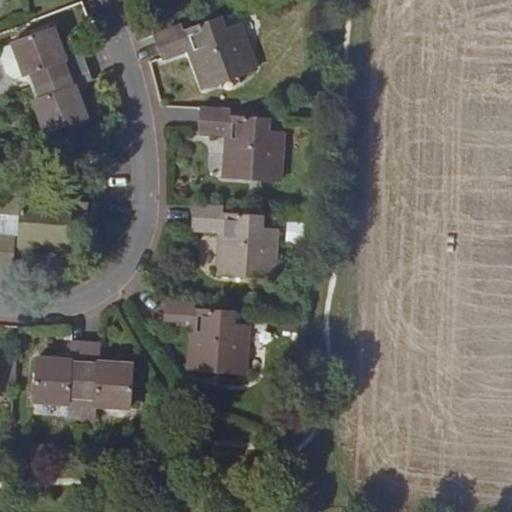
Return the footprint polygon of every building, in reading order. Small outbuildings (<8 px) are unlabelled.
[(181,25),(153,36),(162,60),(188,50),(200,83),(234,71),(236,76),(257,68),(241,24),(218,33),(213,21),(183,32),(181,25)] [(55,28),(11,43),(24,77),(29,74),(34,87),(88,67),(83,53),(66,59),(55,28)] [(93,81),(88,67),(34,87),(39,99),(33,101),(45,134),(88,118),(77,88),(93,81)] [(234,71),(200,83),(203,89),(236,76),(234,71)] [(229,109),(200,108),(198,133),(226,135),(224,171),(259,173),(259,179),(281,180),(284,134),(260,132),(261,119),(228,117),(229,109)] [(259,173),(224,171),(223,177),(259,179),(259,173)] [(21,199),(0,198),(0,212),(20,214),(18,242),(40,243),(40,249),(84,252),(87,204),(72,203),(72,200),(21,197),(21,199)] [(222,207),(193,206),(191,231),(219,233),(217,268),(253,270),(253,276),(275,278),(278,231),(253,229),(254,216),(222,214),(222,207)] [(15,237),(0,236),(0,268),(13,269),(15,237)] [(194,303),(165,301),(164,327),(191,328),(188,365),(223,366),(223,372),(245,374),(249,326),(226,325),(226,312),(194,310),(194,303)] [(85,344),(71,343),(70,360),(37,357),(33,403),(69,405),(69,400),(82,400),(85,344)] [(100,345),(85,344),(82,400),(80,426),(95,426),(96,407),(130,409),(133,364),(100,361),(100,356),(100,345)] [(133,364),(130,409),(136,410),(139,364),(133,364)] [(0,394),(14,395),(15,374),(0,373),(0,394)]
